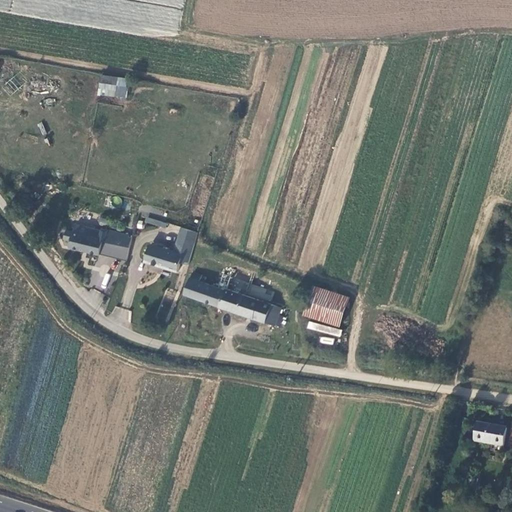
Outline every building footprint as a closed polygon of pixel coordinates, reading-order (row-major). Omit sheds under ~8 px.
[(125,98),(127,78),(99,75),(97,96),(125,98)] [(68,224),(66,231),(92,237),(94,230),(68,224)] [(192,233),(175,228),(167,250),(175,253),(184,255),(189,243),(192,233)] [(96,240),(118,245),(121,235),(118,243),(97,238),(92,237),(66,231),(59,229),(57,238),(56,239),(64,241),(62,247),(77,250),(92,254),(96,240)] [(118,243),(121,235),(99,229),(97,238),(118,243)] [(167,250),(143,243),(138,260),(169,270),(172,262),(180,265),(184,255),(175,253),(167,250)] [(272,306),(256,301),(219,288),(218,291),(191,281),(194,274),(183,270),(183,274),(184,274),(177,293),(178,293),(192,298),(266,324),(272,306)] [(298,311),(333,323),(342,297),(307,284),(298,311)] [(271,302),(273,290),(252,285),(249,296),(271,302)] [(188,312),(192,298),(178,293),(173,307),(188,312)] [(469,420),(466,438),(493,442),(496,424),(469,420)]
